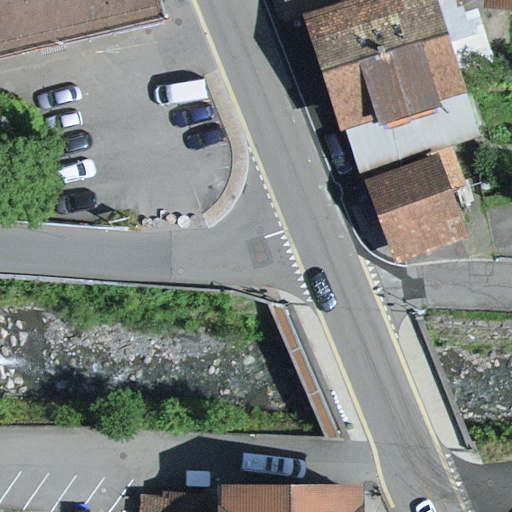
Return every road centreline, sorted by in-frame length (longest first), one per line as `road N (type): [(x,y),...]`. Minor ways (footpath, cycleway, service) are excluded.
road 1 (residential): [(0,447),(413,469)]
road 2 (tertiary): [(313,218),(235,249),(169,256),(0,250)]
road 3 (tertiary): [(224,0),(313,218)]
road 4 (tertiary): [(343,293),(413,469)]
road 5 (residential): [(343,293),(511,289)]
